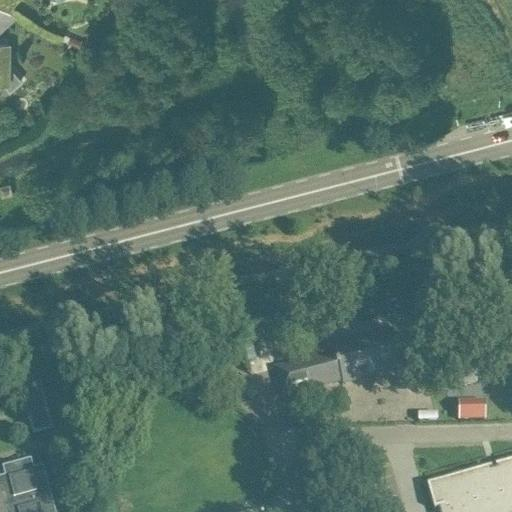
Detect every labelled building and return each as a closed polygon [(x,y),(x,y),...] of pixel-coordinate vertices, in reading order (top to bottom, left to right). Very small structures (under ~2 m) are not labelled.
[(0,0),(0,6),(9,11),(10,9),(16,2),(18,0),(0,0)] [(0,79),(10,91),(22,80),(11,67),(5,73),(5,42),(0,42),(0,79)] [(0,184),(0,188),(2,195),(13,193),(10,182),(0,184)] [(431,286),(313,313),(316,329),(435,302),(431,286)] [(461,328),(457,307),(440,310),(445,332),(461,328)] [(295,364),(275,369),(283,398),(308,391),(306,384),(340,375),(343,385),(344,385),(343,382),(400,367),(401,370),(402,370),(392,331),(310,353),(312,361),(295,365),(295,364)] [(470,349),(447,353),(454,389),(476,384),(470,349)] [(35,377),(20,381),(34,434),(49,430),(35,377)] [(470,404),(444,404),(444,418),(470,418),(470,404)] [(490,469),(427,486),(434,511),(438,510),(438,511),(511,511),(511,462),(495,467),(496,471),(491,472),(490,469)] [(0,511),(54,511),(53,506),(43,470),(34,472),(31,463),(3,470),(5,479),(0,480),(0,511)]
